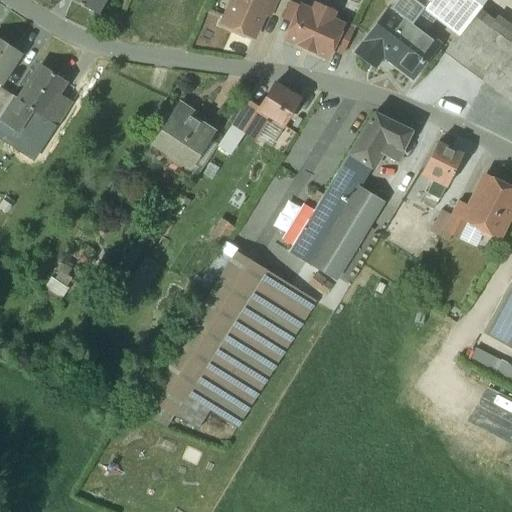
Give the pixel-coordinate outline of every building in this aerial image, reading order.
[(73,0),(97,13),(104,0),(73,0)] [(275,0),(232,0),(222,23),(252,37),(263,13),(268,15),(275,0)] [(484,0),(412,0),(456,34),(443,51),(460,65),(489,27),(493,21),(477,9),(484,0)] [(312,11),(300,5),(285,38),(327,57),(331,48),(342,24),(341,24),(330,19),(333,12),(315,4),(312,11)] [(436,44),(388,7),(354,52),(373,66),(381,55),(410,78),(436,44)] [(342,24),(331,48),(342,54),(355,26),(342,20),(341,24),(342,24)] [(511,32),(511,34),(493,21),(489,27),(460,65),(478,78),(477,80),(480,83),(482,81),(502,96),(500,98),(503,100),(505,98),(511,103),(511,32)] [(0,85),(21,54),(0,39),(0,85)] [(20,100),(20,101),(32,109),(41,115),(55,93),(62,81),(41,67),(20,100)] [(298,100),(273,84),(257,110),(266,115),(282,125),(298,100)] [(0,113),(12,95),(0,86),(0,113)] [(55,93),(41,115),(55,124),(70,102),(55,93)] [(20,100),(12,95),(0,113),(0,119),(18,131),(32,109),(20,101),(20,100)] [(192,114),(177,104),(151,143),(188,169),(213,133),(190,118),(192,114)] [(257,110),(247,126),(254,131),(256,132),(266,115),(257,110)] [(411,131),(373,112),(348,153),(370,167),(379,153),(386,142),(401,150),(402,150),(411,131)] [(254,131),(247,126),(243,133),(250,137),(254,131)] [(401,150),(386,142),(379,153),(395,162),(401,150)] [(461,154),(436,142),(421,174),(433,179),(426,193),(439,199),(445,185),(446,186),(461,154)] [(370,167),(348,153),(335,174),(358,189),(358,188),(370,167)] [(237,160),(229,155),(226,160),(234,165),(237,160)] [(358,189),(335,174),(288,251),(311,266),(313,263),(358,189)] [(496,182),(484,176),(468,208),(469,208),(464,218),(466,219),(466,220),(467,220),(478,226),(481,234),(489,238),(497,235),(508,215),(507,215),(511,205),(511,189),(510,189),(505,191),(498,187),(496,182)] [(381,202),(358,188),(358,189),(313,263),(335,277),(381,202)] [(456,202),(450,214),(450,215),(443,228),(459,236),(467,220),(466,220),(466,219),(464,218),(469,208),(468,208),(456,202)] [(315,300),(235,251),(144,397),(173,415),(185,395),(236,427),(315,300)] [(331,287),(324,282),(324,280),(315,274),(309,282),(318,289),(319,288),(326,293),(331,287)] [(511,277),(511,278),(499,301),(483,330),(511,345),(511,277)]
